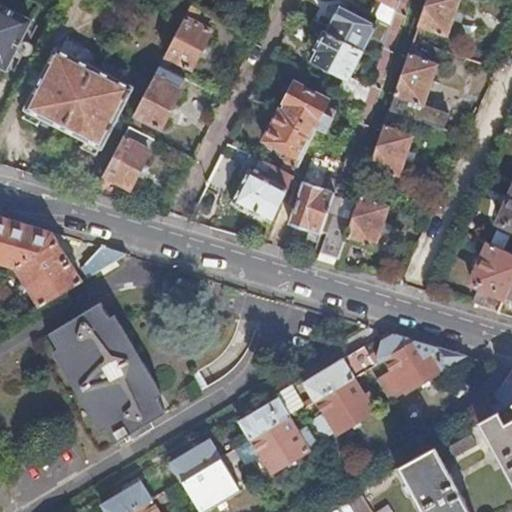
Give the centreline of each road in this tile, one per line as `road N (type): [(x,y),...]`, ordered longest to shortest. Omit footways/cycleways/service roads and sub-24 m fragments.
road 1 (residential): [(32,511),(243,384),(271,338),(290,273)]
road 2 (residential): [(295,511),(441,430),(476,400),(511,339)]
road 3 (residential): [(292,0),(172,238)]
road 4 (residential): [(408,308),(511,78)]
road 5 (residential): [(0,351),(141,277),(172,238)]
road 6 (residential): [(0,201),(74,209),(172,238)]
road 7 (residential): [(290,273),(408,308)]
road 8 (residential): [(172,238),(290,273)]
